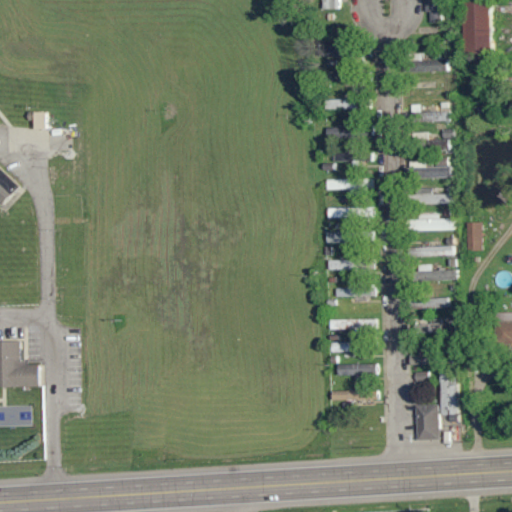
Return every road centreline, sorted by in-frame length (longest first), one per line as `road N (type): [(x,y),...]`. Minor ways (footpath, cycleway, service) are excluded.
road 1 (primary): [(0,503),(511,471)]
road 2 (residential): [(399,478),(387,29)]
